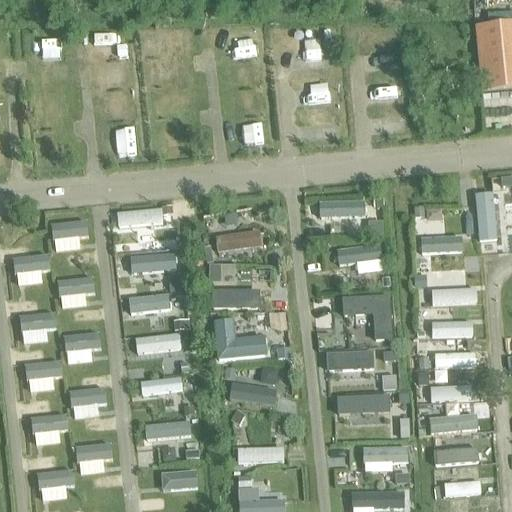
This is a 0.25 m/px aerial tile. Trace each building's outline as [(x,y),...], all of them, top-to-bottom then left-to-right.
[(476,31),(482,94),(511,91),(511,27),(476,31)] [(45,152),(66,152),(66,135),(44,136),(45,152)] [(511,179),(501,181),(502,190),(511,188),(511,179)] [(495,195),(477,195),(478,242),(496,242),(495,195)] [(384,202),(375,202),(376,211),(384,211),(384,202)] [(367,218),(367,204),(331,204),(331,219),(367,218)] [(159,210),(121,216),(123,230),(161,224),(159,210)] [(172,210),(162,211),(163,218),(173,217),(172,210)] [(425,212),(415,212),(416,221),(425,221),(425,212)] [(86,225),(51,229),(52,245),(88,241),(86,225)] [(217,237),(219,254),(264,248),(262,231),(217,237)] [(424,240),(425,252),(463,251),(462,238),(424,240)] [(164,245),(126,245),(126,258),(164,257),(164,245)] [(353,277),(378,275),(376,250),(336,253),(337,269),(352,268),(353,277)] [(48,259),(13,263),(14,278),(50,275),(48,259)] [(210,269),(210,286),(221,287),(222,269),(210,269)] [(427,279),(415,280),(416,291),(428,291),(427,279)] [(390,281),(383,282),(384,291),(391,290),(390,281)] [(93,282),(57,286),(59,302),(94,298),(93,282)] [(180,284),(171,285),(172,295),(181,294),(180,284)] [(478,290),(433,291),(433,306),(478,305),(478,290)] [(262,310),(262,291),(212,291),(212,310),(262,310)] [(171,297),(130,298),(130,315),(171,314),(171,297)] [(392,298),(344,299),(344,317),(375,316),(376,341),(393,341),(392,298)] [(288,334),(289,316),(273,315),(272,333),(288,334)] [(55,318),(19,321),(21,337),(56,333),(55,318)] [(217,362),(267,361),(267,339),(236,339),(236,322),(217,322),(217,362)] [(185,324),(175,325),(176,334),(186,333),(189,333),(191,333),(190,323),(188,324),(185,324)] [(433,323),(433,338),(474,337),(474,323),(433,323)] [(137,340),(138,355),(183,351),(181,336),(137,340)] [(99,337),(63,341),(65,357),(100,353),(99,337)] [(290,353),(277,354),(278,364),(291,363),(290,353)] [(327,353),(327,372),(375,372),(375,354),(327,353)] [(478,369),(477,355),(435,356),(435,370),(478,369)] [(398,357),(384,357),(385,366),(398,366),(398,357)] [(429,362),(419,363),(420,373),(430,373),(429,362)] [(60,366),(25,369),(26,385),(62,381),(60,366)] [(264,368),(261,383),(280,387),(283,371),(264,368)] [(226,371),(224,381),(234,383),(236,373),(226,371)] [(429,377),(419,377),(419,389),(430,388),(429,377)] [(143,398),(185,392),(183,378),(141,384),(143,398)] [(277,407),(278,390),(231,387),(230,404),(277,407)] [(438,391),(438,403),(475,402),(474,389),(438,391)] [(105,393),(69,396),(71,412),(106,408),(105,393)] [(346,416),(389,416),(389,399),(345,400),(346,416)] [(194,409),(184,410),(184,418),(195,417),(194,409)] [(237,414),(231,424),(239,429),(245,419),(237,414)] [(66,419),(31,423),(33,438),(68,435),(66,419)] [(431,434),(475,434),(475,420),(431,420),(431,434)] [(146,441),(192,440),(192,424),(146,425),(146,441)] [(410,424),(401,424),(402,443),(411,443),(410,424)] [(476,452),(475,443),(443,446),(444,455),(476,452)] [(409,448),(364,448),(364,466),(410,465),(409,448)] [(111,449),(75,452),(77,468),(112,464),(111,449)] [(239,450),(239,464),(285,464),(285,449),(239,450)] [(199,454),(186,455),(187,464),(200,462),(199,454)] [(444,455),(444,467),(478,466),(478,455),(444,455)] [(73,474),(37,478),(39,494),(74,490),(73,474)] [(196,475),(169,477),(171,494),(197,492),(196,475)] [(410,479),(397,479),(397,489),(411,488),(410,479)] [(251,481),(239,482),(239,493),(252,493),(251,481)] [(480,481),(445,487),(447,499),(482,494),(480,481)] [(400,511),(400,503),(360,503),(360,511),(400,511)]
